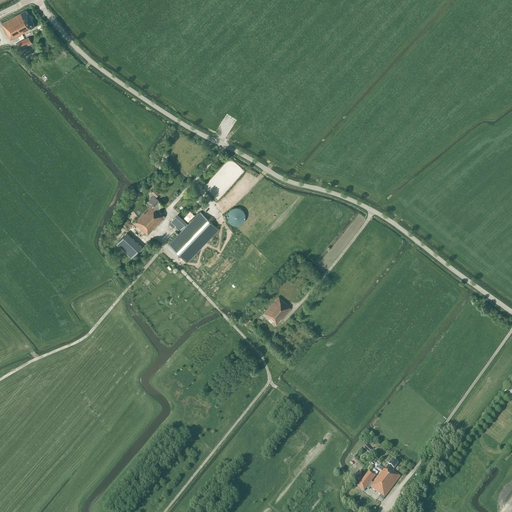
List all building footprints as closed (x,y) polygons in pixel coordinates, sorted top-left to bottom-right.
[(10,40),(34,27),(26,11),(1,24),(7,36),(8,35),(10,40)] [(27,50),(26,46),(31,44),(28,37),(17,43),(20,50),(21,49),(23,52),(27,50)] [(158,200),(154,196),(150,200),(150,201),(153,204),(134,222),(138,226),(137,226),(147,236),(165,217),(161,214),(162,213),(159,210),(163,205),(158,200)] [(235,225),(237,225),(238,225),(239,225),(240,224),(241,224),(242,223),(243,222),(243,221),(244,221),(244,220),(245,219),(245,218),(245,217),(245,216),(245,215),(245,214),(245,213),(244,213),(244,212),(244,211),(243,210),(242,210),(241,209),(240,208),(239,208),(238,207),(237,207),(236,207),(235,207),(234,207),(234,208),(232,208),(231,209),(230,209),(230,210),(229,210),(229,211),(228,212),(228,213),(227,214),(227,215),(227,216),(227,217),(227,218),(228,219),(228,220),(228,221),(229,221),(229,222),(230,223),(231,224),(232,224),(233,225),(234,225),(235,225)] [(218,230),(200,212),(188,225),(187,223),(178,215),(170,222),(181,233),(169,245),(187,262),(218,230)] [(131,258),(142,247),(127,233),(117,244),(131,258)] [(264,314),(276,325),(291,309),(288,306),(289,305),(279,298),(264,314)] [(369,453),(372,450),(366,445),(364,448),(369,453)] [(398,463),(393,460),(385,470),(384,469),(374,484),(371,482),(376,476),(370,471),(358,487),(364,492),(367,488),(369,489),(370,488),(381,496),(379,497),(382,499),(384,497),(385,498),(400,477),(393,471),(398,463)]
